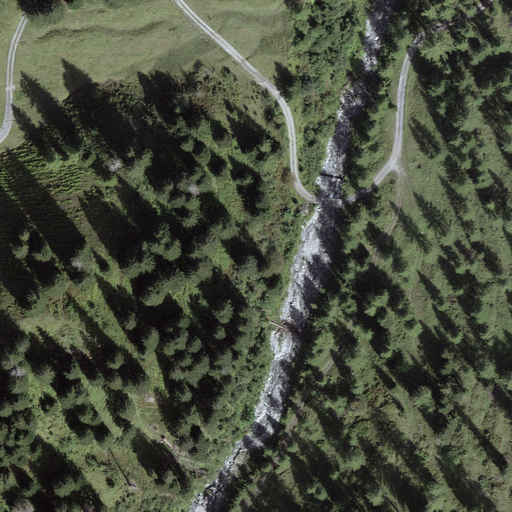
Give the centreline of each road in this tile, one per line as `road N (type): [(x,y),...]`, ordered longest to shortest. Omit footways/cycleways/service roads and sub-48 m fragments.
road 1 (track): [(490,0),(417,40),(404,72),(392,161),(340,203),(298,187),(285,107),(178,0)]
road 2 (track): [(243,511),(356,315),(400,195),(392,161)]
road 3 (track): [(34,0),(14,41),(0,135)]
